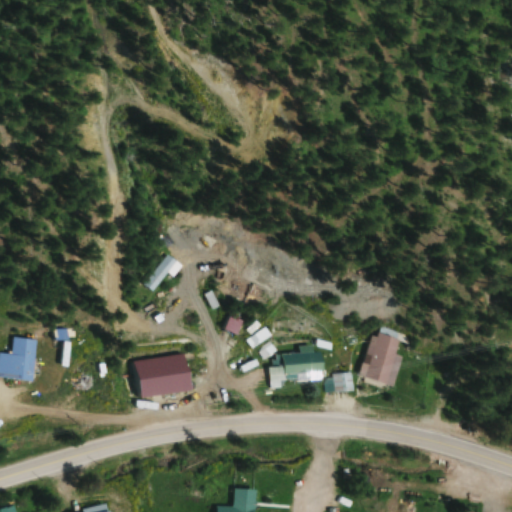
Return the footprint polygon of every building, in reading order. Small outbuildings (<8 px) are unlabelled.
[(173,277),(182,266),(167,254),(144,284),(153,292),(167,273),(173,277)] [(175,332),(173,318),(159,320),(161,334),(175,332)] [(359,376),(388,385),(402,341),(374,332),(359,376)] [(12,355),(0,353),(0,378),(33,382),(37,340),(14,338),(12,355)] [(270,389),(287,388),(286,379),(323,378),(322,353),(274,355),(274,367),(269,367),(270,389)] [(133,361),(137,399),(191,392),(186,354),(133,361)] [(352,392),(352,376),(328,376),(328,392),(352,392)] [(253,511),(254,490),(232,489),(232,507),(216,506),(215,511),(253,511)] [(114,511),(133,511),(133,501),(115,501),(114,511)]
